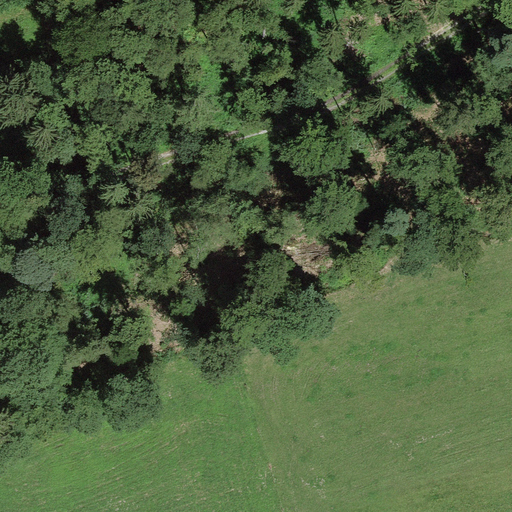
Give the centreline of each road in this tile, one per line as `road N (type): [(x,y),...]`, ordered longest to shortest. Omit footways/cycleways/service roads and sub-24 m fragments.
road 1 (track): [(501,0),(227,165),(68,276)]
road 2 (track): [(0,221),(314,113)]
